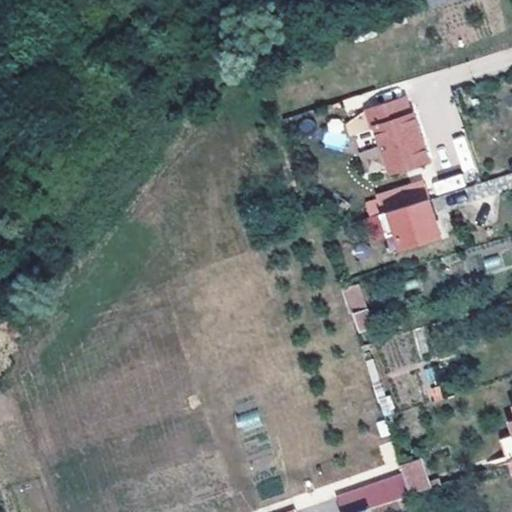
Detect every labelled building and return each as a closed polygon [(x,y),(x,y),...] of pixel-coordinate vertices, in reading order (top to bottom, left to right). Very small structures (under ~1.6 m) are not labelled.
[(369,111),(374,129),(379,129),(394,174),(432,163),(417,115),(413,117),(407,98),(369,111)] [(376,146),(359,153),(367,174),(384,167),(376,146)] [(437,194),(465,185),(461,173),(433,183),(437,194)] [(399,206),(415,201),(409,186),(394,191),(399,206)] [(415,201),(399,206),(379,212),(387,236),(391,249),(439,234),(427,197),(415,201)] [(371,242),(387,236),(379,212),(363,217),(371,242)] [(347,309),(364,307),(361,286),(344,288),(347,309)] [(358,332),(372,327),(366,308),(352,313),(358,332)] [(431,387),(434,399),(443,396),(439,385),(431,387)] [(242,429),(260,423),(256,411),(238,416),(242,429)] [(511,458),(511,442),(509,433),(499,436),(507,460),(511,458)] [(395,452),(409,493),(428,487),(414,445),(395,452)] [(413,504),(409,493),(398,497),(402,508),(413,504)]
